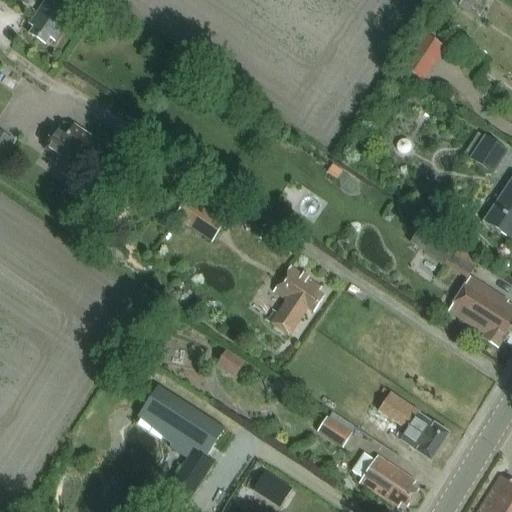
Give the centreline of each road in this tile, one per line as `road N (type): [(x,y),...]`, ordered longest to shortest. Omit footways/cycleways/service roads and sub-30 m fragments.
road 1 (track): [(511,383),(0,37)]
road 2 (secondary): [(440,511),(511,400)]
